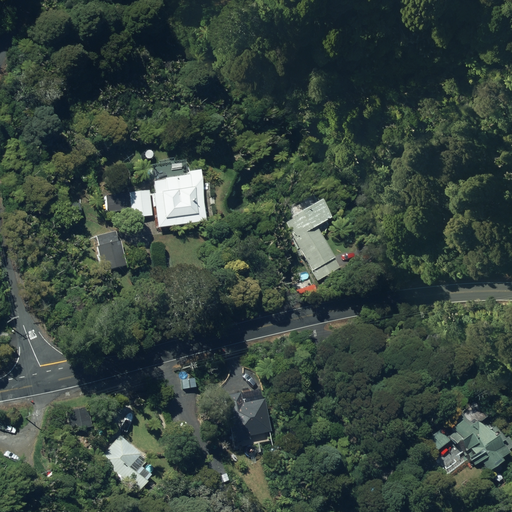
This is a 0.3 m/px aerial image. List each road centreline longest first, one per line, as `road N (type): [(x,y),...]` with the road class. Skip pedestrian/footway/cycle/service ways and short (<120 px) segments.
road 1 (tertiary): [(511,292),(355,307),(46,382)]
road 2 (residential): [(0,250),(46,382)]
